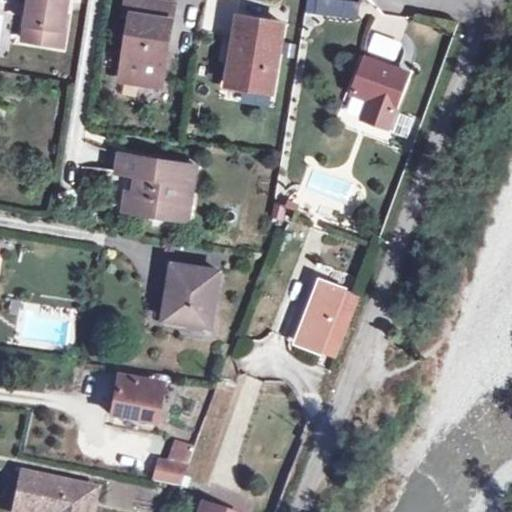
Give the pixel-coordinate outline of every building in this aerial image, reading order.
[(30,0),(30,2),(23,41),(61,47),(68,0),(30,0)] [(133,17),(123,80),(163,87),(176,3),(157,0),(128,0),(126,16),(133,17)] [(326,0),(324,13),(339,15),(341,0),(326,0)] [(236,17),(226,84),(272,91),(283,24),(236,17)] [(396,60),(403,41),(374,30),(367,49),(396,60)] [(412,64),(404,61),(401,68),(367,57),(354,91),(372,96),(364,117),(389,125),(412,64)] [(243,101),(273,104),(274,92),(244,90),(243,101)] [(401,111),(395,132),(410,137),(416,116),(401,111)] [(269,118),(266,141),(279,142),(282,119),(269,118)] [(198,166),(119,152),(116,170),(137,175),(133,193),(128,192),(124,209),(188,220),(198,166)] [(181,286),(175,317),(212,324),(223,269),(177,262),(173,284),(181,286)] [(321,281),(307,319),(329,326),(321,348),(333,352),(354,292),(321,281)] [(166,316),(175,317),(181,286),(173,284),(166,316)] [(329,326),(307,319),(299,340),(321,348),(329,326)] [(118,378),(112,414),(155,422),(162,386),(118,378)] [(182,483),(197,443),(177,436),(163,478),(182,483)] [(30,463),(22,502),(61,511),(96,511),(105,483),(30,463)] [(237,511),(210,502),(206,511),(237,511)]
